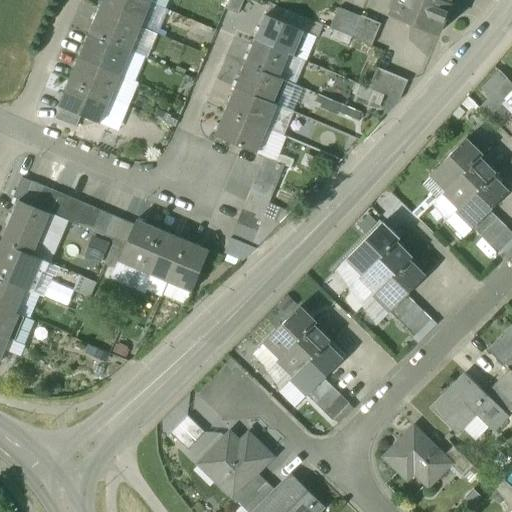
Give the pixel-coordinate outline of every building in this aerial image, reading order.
[(150,3),(141,0),(104,0),(100,11),(140,27),(150,3)] [(245,0),(229,0),(225,9),(239,15),(245,0)] [(449,2),(443,0),(403,0),(403,1),(401,0),(396,0),(391,15),(439,35),(451,3),(449,2)] [(360,18),(337,9),(329,29),(351,38),(360,18)] [(100,11),(99,10),(89,34),(130,52),(140,28),(140,27),(100,11)] [(303,31),(266,15),(256,40),(288,54),(293,56),(303,31)] [(381,24),(361,16),(360,18),(351,38),(371,46),(381,24)] [(130,52),(89,34),(79,58),(120,75),(130,52)] [(288,54),(256,40),(246,64),(278,78),(288,54)] [(120,75),(79,58),(69,82),(109,99),(120,75)] [(278,78),(246,64),(235,88),(236,89),(276,105),(277,105),(287,82),(278,78)] [(408,81),(377,68),(368,88),(399,101),(408,81)] [(511,84),(507,80),(479,108),(489,119),(507,100),(506,98),(511,92),(511,84)] [(69,82),(58,107),(81,116),(100,124),(110,99),(109,99),(69,82)] [(276,105),(236,89),(226,113),(266,129),(276,105)] [(81,116),(61,108),(56,119),(76,127),(81,116)] [(266,129),(226,113),(216,136),(256,153),(266,129)] [(465,139),(431,175),(447,190),(478,159),(481,155),(465,139)] [(285,167),(265,158),(261,169),(280,177),(285,167)] [(447,190),(443,194),(459,210),(491,177),(494,174),(478,159),(447,190)] [(280,177),(261,169),(256,180),(276,188),(280,177)] [(459,210),(456,212),(472,228),(489,212),(507,193),(491,177),(459,210)] [(276,188),(256,180),(252,191),(271,199),(276,188)] [(32,183),(23,203),(35,207),(43,188),(32,183)] [(54,192),(43,188),(35,207),(46,212),(54,192)] [(271,199),(252,191),(247,202),(266,210),(271,199)] [(67,198),(54,192),(46,212),(50,214),(59,218),(67,198)] [(78,203),(67,198),(59,218),(70,222),(78,203)] [(19,201),(1,243),(33,256),(50,214),(46,212),(35,207),(23,203),(19,201)] [(266,210),(247,202),(242,213),(262,221),(266,210)] [(89,207),(78,203),(70,222),(81,227),(89,207)] [(89,207),(81,227),(92,232),(100,212),(89,207)] [(100,212),(92,232),(103,236),(111,217),(100,212)] [(489,212),(472,228),(480,237),(497,220),(489,212)] [(262,221),(242,213),(237,223),(257,232),(262,221)] [(111,217),(103,236),(114,241),(123,221),(111,217)] [(497,220),(480,237),(489,246),(506,228),(497,220)] [(123,221),(114,241),(125,246),(134,226),(123,221)] [(160,231),(136,221),(134,226),(125,246),(119,261),(143,271),(160,231)] [(257,232),(237,223),(232,234),(252,243),(257,232)] [(382,223),(348,259),(363,276),(396,243),(399,240),(382,223)] [(511,234),(506,228),(489,246),(497,254),(511,238),(511,234)] [(160,231),(143,271),(167,281),(184,242),(160,231)] [(444,260),(421,235),(408,248),(431,272),(444,260)] [(256,249),(230,238),(225,252),(245,260),(256,249)] [(209,253),(184,242),(167,281),(192,292),(209,253)] [(1,243),(0,245),(0,278),(26,290),(30,291),(42,260),(33,256),(1,243)] [(363,276),(360,279),(376,294),(408,261),(411,258),(396,243),(363,276)] [(376,294),(373,297),(388,313),(406,295),(425,276),(408,261),(376,294)] [(0,278),(0,307),(16,314),(26,290),(0,278)] [(406,295),(388,313),(398,322),(415,304),(406,295)] [(415,304),(398,322),(406,330),(423,313),(415,304)] [(16,314),(0,307),(0,335),(10,339),(20,315),(16,314)] [(298,307),(263,343),(280,359),(312,326),(315,323),(298,307)] [(423,313),(406,330),(414,339),(431,321),(423,313)] [(280,359),(277,362),(293,378),(326,345),(329,342),(312,326),(280,359)] [(511,330),(490,352),(507,370),(511,374),(511,330)] [(0,362),(10,339),(0,335),(0,362)] [(293,378),(290,382),(305,397),(323,379),(342,360),(326,345),(293,378)] [(511,374),(507,370),(506,371),(508,373),(495,387),(511,404),(511,374)] [(486,395),(467,377),(434,411),(458,434),(477,415),(494,431),(508,417),(486,395)] [(323,379),(305,397),(313,405),(331,388),(323,379)] [(511,412),(511,404),(495,387),(486,395),(508,417),(511,412)] [(331,388),(313,405),(322,414),(340,397),(331,388)] [(340,397),(322,414),(331,423),(348,405),(340,397)] [(171,433),(188,450),(204,433),(187,417),(171,433)] [(443,457),(414,428),(385,457),(400,473),(407,466),(428,487),(450,465),(443,457)] [(229,434),(198,466),(232,499),(257,475),(272,459),(248,435),(239,444),(229,434)] [(473,467),(453,447),(443,457),(450,465),(462,478),(473,467)] [(257,475),(232,499),(241,508),(265,483),(257,475)] [(275,493),(255,511),(318,511),(322,509),(290,478),(275,493)] [(511,488),(503,480),(492,490),(511,510),(511,488)] [(265,483),(241,508),(245,511),(255,511),(275,493),(265,483)]
